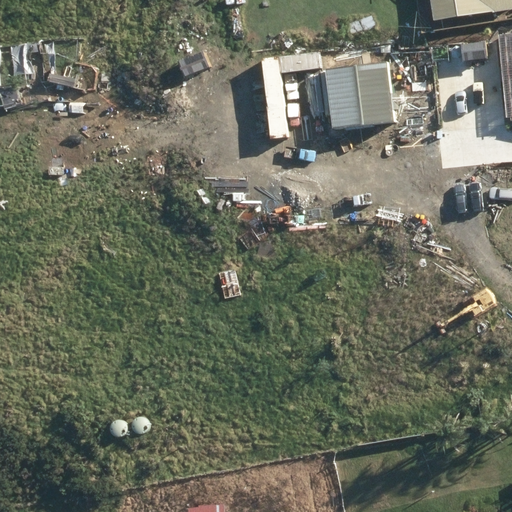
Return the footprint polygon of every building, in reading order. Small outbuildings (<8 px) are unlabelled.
[(378,14),(381,37),(421,30),(418,7),(378,14)] [(396,51),(396,68),(442,65),(441,49),(396,51)] [(325,69),(332,129),(394,122),(387,63),(325,69)] [(203,157),(225,158),(225,133),(187,134),(187,154),(203,154),(203,157)] [(351,225),(354,267),(370,266),(368,224),(351,225)]
